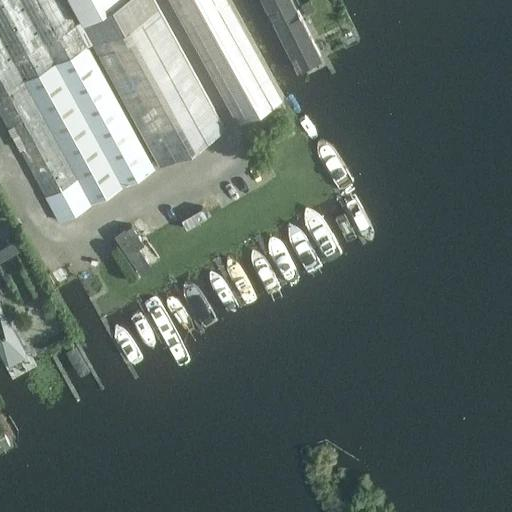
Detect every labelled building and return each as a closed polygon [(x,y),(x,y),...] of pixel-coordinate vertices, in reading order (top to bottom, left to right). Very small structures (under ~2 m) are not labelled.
[(71,0),(82,20),(76,24),(62,0),(0,0),(0,113),(59,221),(155,168),(87,45),(92,43),(160,165),(225,129),(153,0),(71,0)] [(170,0),(238,122),(283,97),(229,0),(170,0)] [(263,0),(299,70),(321,58),(291,0),(263,0)] [(298,0),(302,8),(311,4),(309,0),(298,0)] [(143,270),(156,262),(132,223),(119,232),(143,270)] [(11,283),(0,258),(0,257),(22,247),(18,237),(0,244),(0,280),(3,287),(11,283)] [(13,331),(15,330),(0,303),(0,349),(6,361),(24,350),(13,331)]
